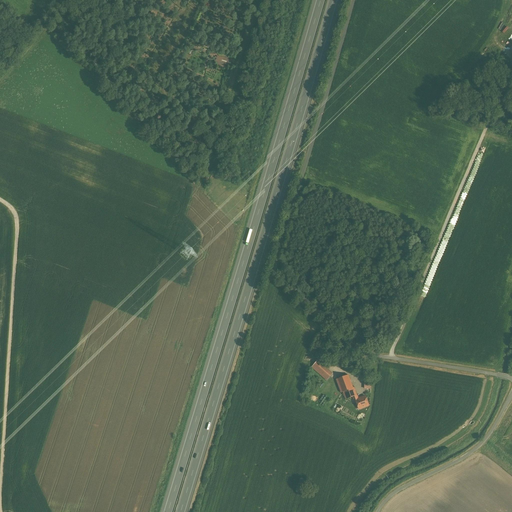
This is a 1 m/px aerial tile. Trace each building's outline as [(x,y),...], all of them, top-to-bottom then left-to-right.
[(217,55),(215,62),(225,65),(227,58),(217,55)] [(339,354),(335,358),(344,368),(349,364),(339,354)] [(332,374),(318,360),(312,367),(327,380),(332,374)] [(343,392),(353,388),(348,375),(337,379),(342,392),(343,392)] [(354,388),(353,388),(343,392),(346,399),(354,396),(357,395),(354,388)] [(358,399),(357,395),(354,396),(356,400),(355,400),(359,409),(369,405),(365,396),(358,399)]
